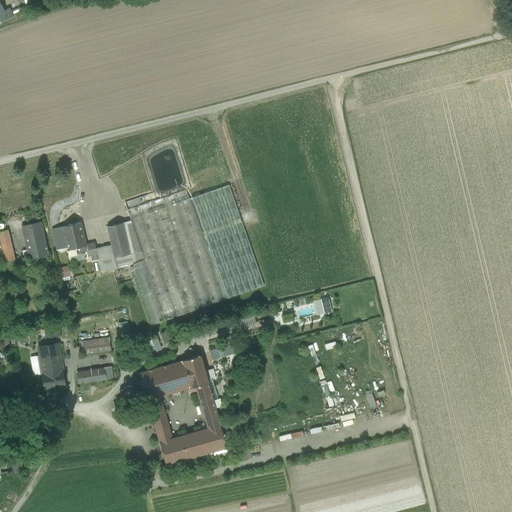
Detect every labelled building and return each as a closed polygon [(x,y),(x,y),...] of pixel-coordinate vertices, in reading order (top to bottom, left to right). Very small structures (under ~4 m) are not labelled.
[(3,12),(0,13),(0,22),(13,18),(9,10),(3,12)] [(228,185),(189,199),(224,299),(264,285),(228,185)] [(186,190),(127,211),(130,220),(166,207),(189,199),(186,190)] [(224,299),(189,199),(166,207),(201,308),(224,299)] [(166,207),(130,220),(131,222),(141,251),(144,260),(133,264),(154,325),(201,308),(166,207)] [(123,223),(130,254),(141,251),(131,222),(123,223)] [(40,223),(23,226),(29,258),(46,254),(40,223)] [(87,252),(85,245),(80,223),(52,229),(57,250),(67,248),(70,262),(86,258),(85,253),(87,252)] [(130,254),(123,223),(107,227),(111,245),(114,258),(115,257),(131,254),(130,254)] [(7,230),(0,231),(0,238),(2,250),(11,248),(7,230)] [(85,245),(87,252),(89,252),(90,256),(91,256),(97,255),(96,249),(96,248),(95,245),(93,244),(85,245)] [(96,248),(96,249),(97,255),(98,260),(101,272),(117,268),(115,257),(114,258),(111,245),(96,248)] [(11,248),(2,250),(5,263),(14,261),(11,248)] [(131,254),(115,257),(117,268),(132,264),(133,264),(144,260),(141,251),(130,254),(131,254)] [(67,267),(60,269),(62,281),(70,280),(67,267)] [(253,314),(239,318),(241,328),(255,324),(253,314)] [(227,319),(217,321),(220,334),(230,332),(227,319)] [(199,339),(220,334),(217,321),(196,326),(199,339)] [(59,335),(56,323),(44,326),(47,337),(59,335)] [(120,335),(129,334),(127,323),(119,324),(120,335)] [(187,342),(199,339),(196,326),(184,329),(187,342)] [(157,339),(152,341),(154,346),(156,351),(161,349),(157,339)] [(110,341),(81,346),(83,355),(111,351),(110,341)] [(61,343),(38,346),(39,356),(32,357),(34,371),(41,371),(41,374),(62,371),(63,371),(61,343)] [(231,354),(229,346),(211,351),(213,359),(231,354)] [(207,381),(204,371),(200,356),(182,361),(187,377),(190,388),(188,389),(190,395),(197,393),(195,387),(208,383),(207,381)] [(182,361),(139,373),(147,400),(159,397),(166,395),(163,384),(187,377),(182,361)] [(104,368),(106,380),(115,378),(113,367),(104,368)] [(76,372),(78,384),(106,380),(104,368),(76,372)] [(204,371),(207,381),(212,380),(215,379),(213,369),(204,371)] [(41,374),(44,389),(65,386),(62,371),(41,374)] [(187,377),(163,384),(166,395),(188,389),(190,388),(187,377)] [(217,399),(212,380),(207,381),(208,383),(213,400),(217,399)] [(215,408),(213,400),(208,383),(195,387),(197,393),(208,429),(220,425),(215,408)] [(367,390),(370,406),(376,405),(372,389),(367,390)] [(159,397),(147,400),(152,418),(165,414),(159,397)] [(213,400),(215,408),(222,406),(220,398),(217,399),(213,400)] [(154,425),(167,421),(165,414),(152,418),(154,425)] [(247,418),(220,426),(223,434),(249,426),(247,418)] [(167,421),(154,425),(159,443),(172,439),(167,421)] [(172,439),(159,443),(166,464),(188,458),(226,447),(223,435),(223,434),(220,426),(220,425),(208,429),(172,439)] [(228,454),(226,447),(188,458),(190,465),(228,454)] [(18,450),(12,451),(15,471),(21,470),(18,450)]
